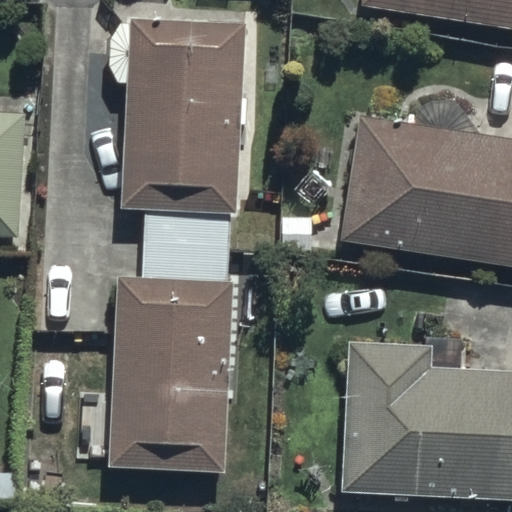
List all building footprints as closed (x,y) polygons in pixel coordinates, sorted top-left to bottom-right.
[(511,0),(361,0),(362,4),(511,28),(511,0)] [(254,16),(131,12),(128,16),(119,16),(117,17),(116,18),(114,20),(113,21),(112,22),(110,24),(109,25),(108,27),(107,29),(107,30),(106,32),(105,34),(105,36),(104,38),(104,39),(104,41),(103,43),(103,45),(103,47),(104,49),(104,51),(104,52),(105,54),(105,56),(106,58),(106,60),(107,61),(108,63),(109,65),(110,66),(111,68),(112,69),(114,70),(115,72),(117,73),(125,73),(121,200),(142,201),(140,273),(114,272),(108,463),(226,467),(233,271),(226,271),(227,241),(267,242),(268,201),(237,200),(240,115),(248,115),(249,85),(243,84),(244,41),(254,41),(254,16)] [(511,129),(356,105),(338,229),(511,257),(511,129)] [(0,227),(16,229),(23,109),(0,107),(0,227)] [(348,332),(337,481),(511,488),(511,363),(457,361),(458,331),(426,330),(426,336),(348,332)]
